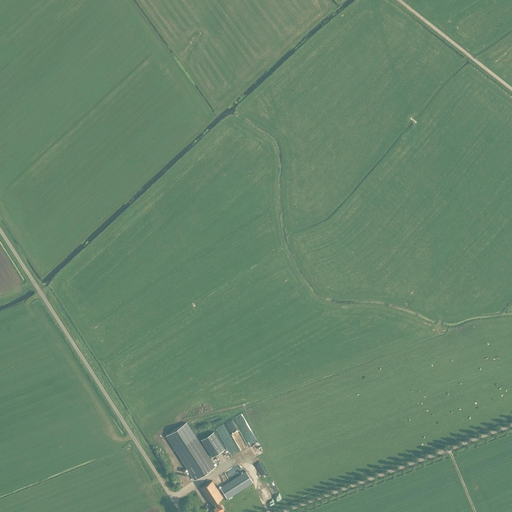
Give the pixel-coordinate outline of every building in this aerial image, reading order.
[(225,422),(230,432),(236,429),(237,430),(238,429),(232,418),(225,422)] [(195,479),(214,466),(186,421),(166,434),(195,479)] [(216,427),(231,458),(239,453),(224,423),(216,427)] [(224,447),(213,430),(200,439),(211,456),(224,447)] [(224,472),(228,479),(235,474),(236,475),(244,471),(239,463),(224,472)] [(216,511),(223,508),(220,503),(219,503),(217,500),(222,497),(224,500),(252,482),(245,470),(217,488),(212,480),(200,487),(208,500),(210,500),(212,503),(213,502),(215,506),(213,507),(210,510),(211,511),(216,511)]
